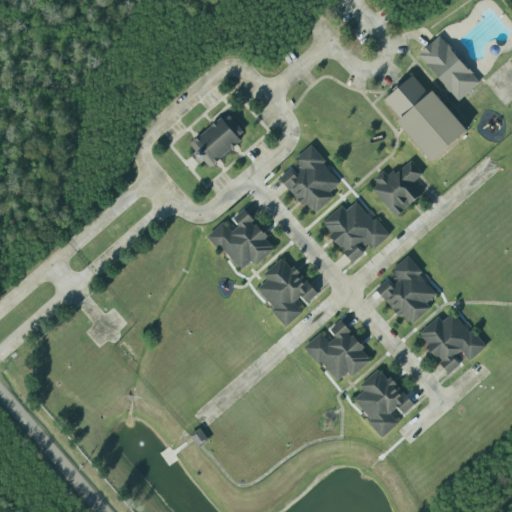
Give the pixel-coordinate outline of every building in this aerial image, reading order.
[(431,44),(420,52),(421,54),(419,56),(425,64),(428,68),(429,68),(446,88),(450,93),(451,93),(458,102),(479,84),(472,75),(473,74),(467,66),(465,67),(452,52),(453,51),(448,46),(447,47),(440,38),(432,44),(431,44)] [(412,74),(385,98),(400,116),(398,118),(432,157),(468,125),(434,86),(427,91),(412,74)] [(246,133),(225,113),(192,147),(200,156),(199,157),(211,169),(246,133)] [(311,143),(294,158),(303,168),(297,173),(291,166),(279,176),(303,204),(306,202),(312,210),(314,209),(316,211),(334,196),(329,191),(339,182),(322,162),(325,159),(311,143)] [(384,169),(374,178),(379,183),(372,188),(396,214),(405,207),(404,206),(423,192),(413,180),(423,172),(411,159),(396,172),(394,169),(388,174),(384,169)] [(356,201),(346,210),(342,205),(323,221),(326,223),(325,225),(332,232),(329,235),(331,237),(332,236),(341,246),(343,244),(346,247),(343,250),(353,261),(363,252),(359,245),(365,239),(373,248),(390,233),(376,218),(373,220),(356,201)] [(240,272),(251,262),(255,267),(276,249),(243,210),(233,219),(239,226),(232,232),(224,223),(209,235),(240,272)] [(377,289),(410,327),(431,308),(426,303),(438,293),(407,258),(391,272),(400,282),(394,287),(387,280),(377,289)] [(256,290),(287,326),(302,313),(294,303),(301,297),(307,304),(318,294),(294,266),(290,269),(282,259),(263,275),(267,281),(256,290)] [(485,348),(454,313),(443,322),(438,317),(417,335),(450,373),(460,365),(454,358),(461,352),(470,362),(485,348)] [(373,359),(339,322),(329,331),(335,337),(329,343),(320,333),(305,347),(337,383),(348,373),(352,378),(373,359)] [(383,437),(399,424),(391,414),(398,408),(403,415),(413,407),(382,368),(359,386),(364,392),(353,401),(383,437)]
